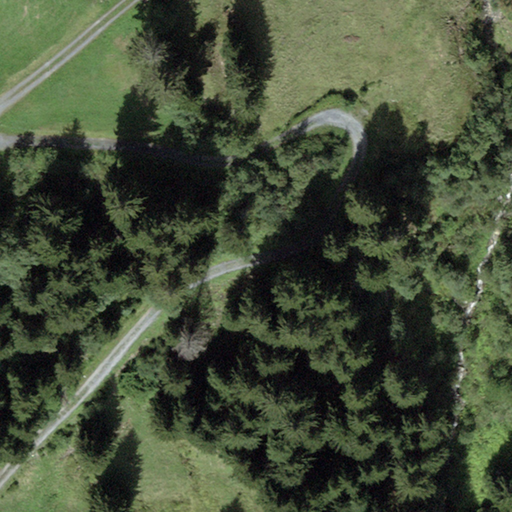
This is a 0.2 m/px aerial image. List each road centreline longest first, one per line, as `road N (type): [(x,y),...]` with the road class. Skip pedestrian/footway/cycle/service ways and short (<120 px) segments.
road 1 (track): [(0,483),(229,226),(221,177),(0,174)]
road 2 (track): [(0,104),(135,0)]
